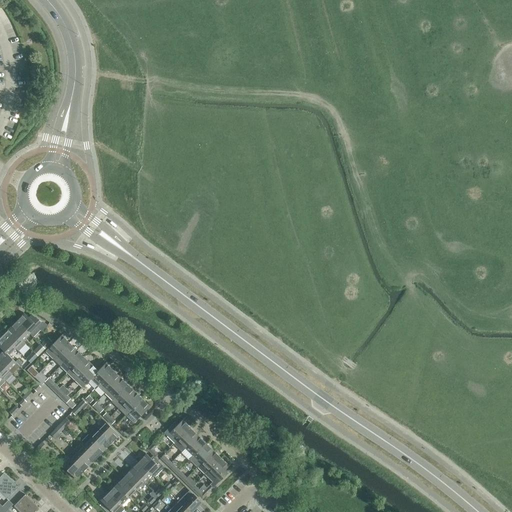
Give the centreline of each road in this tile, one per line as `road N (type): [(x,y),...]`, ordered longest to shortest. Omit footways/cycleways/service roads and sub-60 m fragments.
road 1 (secondary): [(475,511),(70,211)]
road 2 (track): [(421,302),(385,246),(336,115),(314,97),(75,73)]
road 3 (secondary): [(57,170),(75,57),(64,24),(44,0)]
